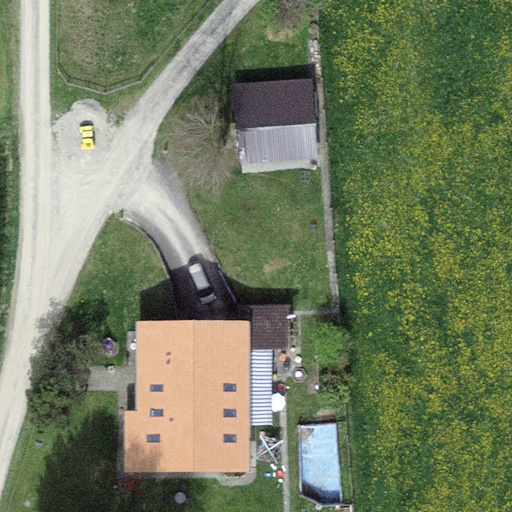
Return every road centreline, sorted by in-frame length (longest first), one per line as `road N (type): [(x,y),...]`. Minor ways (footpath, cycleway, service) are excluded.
road 1 (unclassified): [(0,472),(47,227),(50,0)]
road 2 (track): [(16,389),(132,159),(266,0)]
